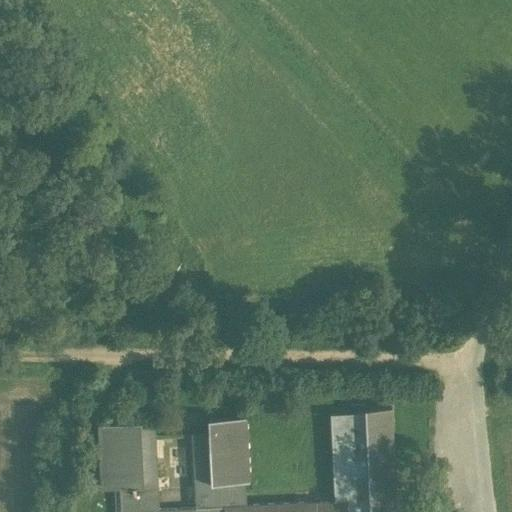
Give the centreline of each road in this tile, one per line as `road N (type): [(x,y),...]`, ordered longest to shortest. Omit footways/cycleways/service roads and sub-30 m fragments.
road 1 (track): [(0,345),(477,352)]
road 2 (residential): [(486,511),(477,352),(496,239),(511,205)]
